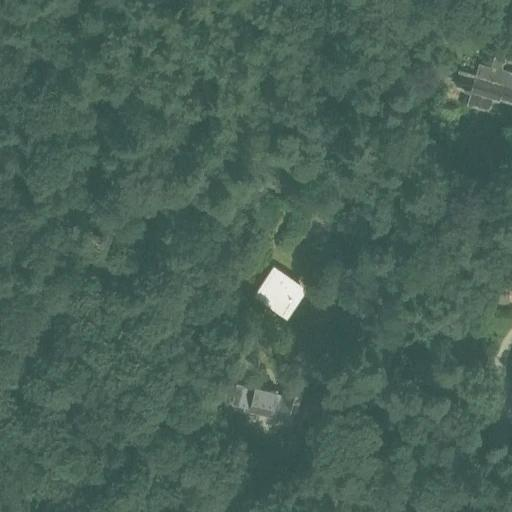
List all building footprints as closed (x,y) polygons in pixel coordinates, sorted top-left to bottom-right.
[(456,87),(471,91),(468,103),(489,109),(492,98),(498,99),(499,96),(511,100),(511,71),(501,68),(505,54),(511,55),(511,30),(503,27),(491,66),(480,63),(476,75),(462,70),(456,87)] [(273,174),(275,185),(290,183),(288,172),(273,174)] [(244,183),(262,191),(265,183),(248,175),(244,183)] [(251,297),(279,315),(301,281),(273,263),(251,297)] [(302,401),(239,383),(236,400),(297,417),(302,401)]
